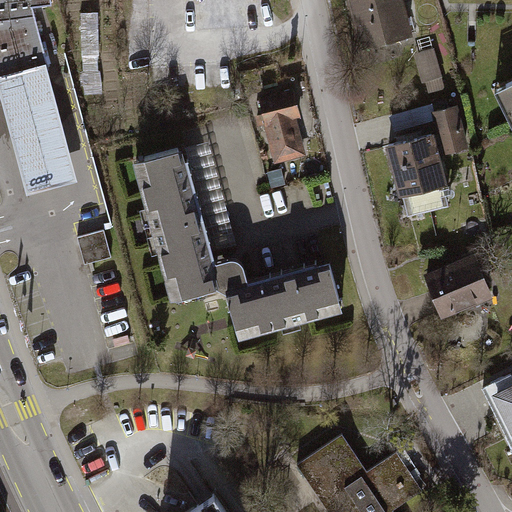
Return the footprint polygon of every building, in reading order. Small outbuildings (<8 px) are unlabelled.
[(51,0),(0,0),(0,80),(47,68),(49,68),(32,6),(44,4),(51,2),(51,0)] [(411,0),(359,0),(352,2),(365,54),(421,40),(411,0)] [(102,91),(101,10),(83,10),(84,91),(102,91)] [(412,93),(446,84),(435,46),(401,55),(412,93)] [(94,173),(98,172),(71,61),(53,66),(75,158),(90,154),(94,173)] [(78,179),(47,68),(0,80),(0,90),(27,192),(51,186),(78,179)] [(303,96),(259,107),(277,173),(312,164),(302,125),(310,123),(303,96)] [(443,140),(394,151),(407,203),(456,191),(449,161),(473,155),(463,112),(438,118),(443,140)] [(194,156),(140,170),(176,308),(230,294),(224,272),(194,156)] [(111,257),(104,230),(77,237),(84,264),(89,263),(111,257)] [(481,259),(430,281),(449,327),(501,305),(481,259)] [(224,272),(230,294),(243,345),(356,316),(343,265),(258,287),(254,269),(245,267),(238,268),(224,272)] [(511,381),(487,394),(511,445),(511,381)] [(348,439),(302,470),(330,511),(408,511),(433,495),(405,453),(372,474),(348,439)] [(235,511),(226,498),(204,511),(235,511)]
